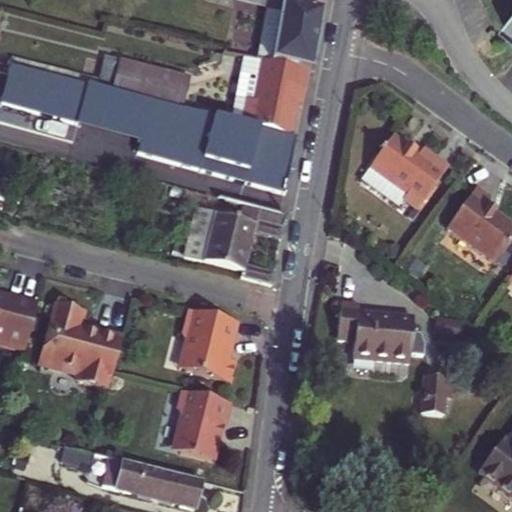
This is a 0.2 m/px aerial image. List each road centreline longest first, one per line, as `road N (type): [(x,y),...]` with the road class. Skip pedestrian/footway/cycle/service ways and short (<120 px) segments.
road 1 (residential): [(291,312),(0,240)]
road 2 (tertiary): [(337,52),(291,312)]
road 3 (residential): [(337,52),(398,72),(511,153)]
road 4 (tertiary): [(291,312),(259,511)]
road 5 (track): [(428,0),(447,14),(465,57),(511,105)]
